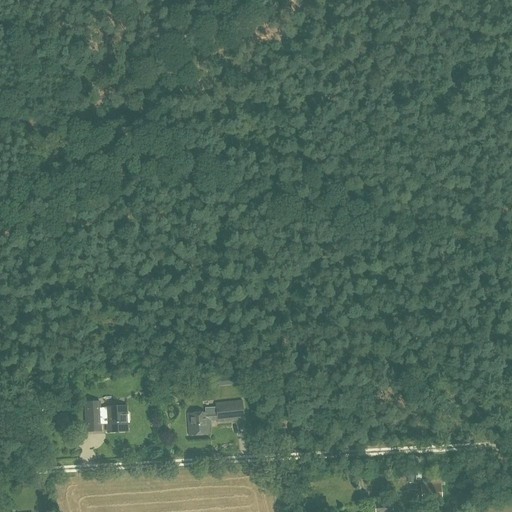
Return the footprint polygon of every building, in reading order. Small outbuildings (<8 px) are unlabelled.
[(155,372),(145,373),(146,390),(156,391),(155,372)] [(128,432),(127,405),(100,406),(100,400),(84,400),(85,432),(101,431),(101,425),(106,425),(106,433),(128,432)] [(212,426),(211,420),(217,420),(217,422),(244,420),(241,401),(216,404),(217,413),(207,413),(187,414),(189,436),(209,434),(208,427),(212,426)] [(56,417),(56,419),(56,422),(58,424),(59,425),(62,426),(65,425),(67,424),(68,422),(69,419),(68,417),(67,415),(64,413),(62,413),(60,413),(58,415),(56,417)] [(420,480),(422,503),(442,502),(441,486),(445,486),(444,478),(422,480),(420,480)]
